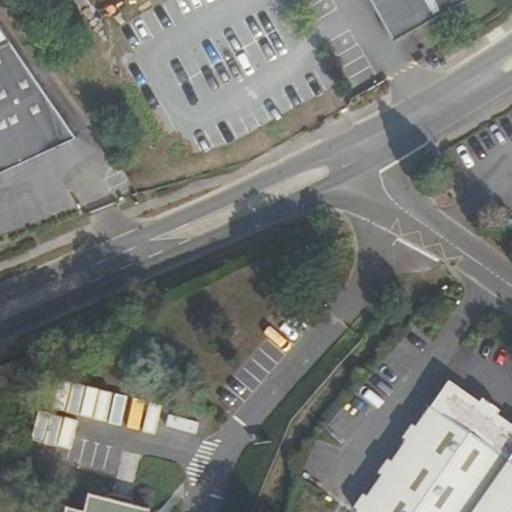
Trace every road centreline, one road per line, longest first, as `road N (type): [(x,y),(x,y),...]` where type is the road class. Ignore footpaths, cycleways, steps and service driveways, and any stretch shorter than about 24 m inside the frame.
road 1 (secondary): [(0,330),(373,161)]
road 2 (secondary): [(358,134),(0,296)]
road 3 (track): [(461,251),(295,427),(262,511)]
road 4 (unknown): [(314,32),(295,56),(226,106),(190,112),(164,81),(166,46),(249,0)]
road 5 (unclassified): [(511,288),(403,207),(373,161)]
road 6 (secondary): [(511,42),(358,134)]
road 7 (secondary): [(373,161),(511,79)]
